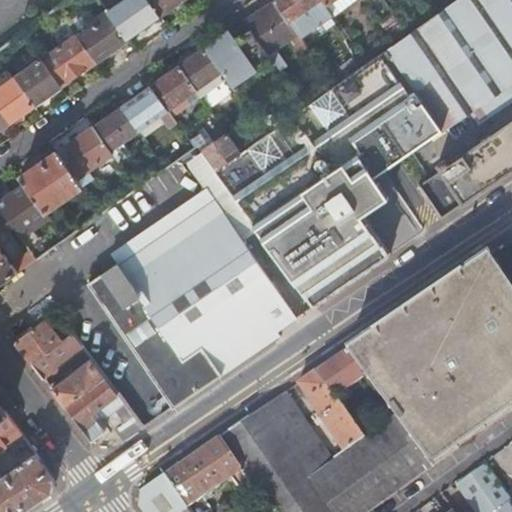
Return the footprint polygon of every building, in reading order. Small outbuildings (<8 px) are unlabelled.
[(145,30),(161,19),(148,0),(127,0),(121,4),(109,12),(110,14),(129,41),(145,30)] [(179,6),(187,0),(148,0),(161,19),(179,6)] [(511,0),(459,0),(437,16),(409,36),(399,43),(369,64),(336,88),(308,108),(267,137),(242,154),(217,172),(315,306),(353,281),(390,255),(364,217),(391,199),(377,178),(470,112),(480,125),(511,102),(511,123),(452,165),(448,160),(439,166),(443,172),(421,187),(443,219),(511,172),(511,0)] [(280,0),(276,3),(299,36),(303,42),(325,27),(328,32),(340,23),(329,8),(322,0),(280,0)] [(261,13),(246,22),(282,72),(289,67),(278,51),(295,40),(299,46),(296,49),(302,57),(310,51),(303,42),(299,36),(276,3),(261,13)] [(112,53),(129,41),(110,14),(78,38),(96,64),(112,53)] [(384,23),(399,43),(409,36),(395,15),(384,23)] [(79,76),(96,64),(78,38),(76,36),(42,60),(62,88),(79,76)] [(202,98),(227,80),(206,50),(193,58),(181,67),(201,97),(202,98)] [(48,97),(62,88),(42,60),(37,52),(28,58),(34,67),(16,80),(34,107),(48,97)] [(190,105),(201,97),(181,67),(166,77),(152,87),(170,112),(186,100),(190,105)] [(23,115),(34,107),(16,80),(12,83),(6,75),(0,79),(0,88),(1,91),(0,91),(0,107),(11,123),(11,124),(23,115)] [(211,110),(236,93),(227,80),(202,98),(211,110)] [(170,129),(178,124),(173,117),(170,112),(152,87),(137,97),(123,107),(141,133),(162,117),(166,123),(170,129)] [(170,112),(173,117),(190,105),(186,100),(170,112)] [(0,130),(11,123),(0,107),(0,130)] [(125,144),(141,133),(123,107),(111,116),(100,124),(94,127),(114,155),(117,160),(119,162),(131,153),(125,144)] [(141,133),(145,139),(166,123),(162,117),(141,133)] [(91,123),(94,127),(100,124),(97,119),(91,123)] [(78,180),(114,155),(94,127),(76,140),(59,152),(78,180)] [(237,147),(242,154),(267,137),(262,130),(237,147)] [(198,146),(217,172),(242,154),(237,147),(229,136),(216,145),(212,140),(207,143),(200,134),(190,141),(195,148),(198,146)] [(46,213),(83,187),(81,185),(78,180),(59,152),(40,165),(22,178),(26,184),(46,213)] [(81,185),(117,160),(114,155),(78,180),(81,185)] [(0,205),(23,238),(50,219),(46,213),(26,184),(12,194),(0,202),(0,205)] [(172,409),(283,334),(279,328),(288,322),(296,317),(214,196),(90,284),(172,409)] [(0,286),(18,274),(19,274),(18,272),(0,247),(0,240),(1,240),(0,238),(0,286)] [(24,251),(32,262),(37,259),(29,247),(24,251)] [(398,417),(434,468),(511,412),(511,287),(489,255),(350,349),(368,375),(398,417)] [(45,379),(84,349),(77,341),(71,333),(62,341),(58,336),(46,321),(27,335),(17,342),(45,379)] [(62,341),(71,333),(68,329),(58,336),(62,341)] [(17,342),(27,335),(25,332),(15,339),(17,342)] [(334,361),(317,372),(335,396),(337,395),(338,396),(368,375),(350,349),(334,361)] [(66,406),(104,377),(90,359),(53,389),(66,406)] [(311,415),(305,418),(288,392),(220,438),(250,484),(269,511),(372,511),(434,468),(398,417),(366,438),(338,396),(337,395),(335,396),(317,372),(299,384),(319,413),(313,418),(311,415)] [(122,443),(144,428),(119,395),(118,395),(104,377),(66,406),(79,423),(92,440),(106,430),(97,419),(100,416),(107,416),(115,410),(120,417),(119,418),(125,426),(115,434),(122,443)] [(0,419),(8,414),(0,403),(0,419)] [(0,449),(24,434),(8,414),(0,419),(0,449)] [(241,490),(250,484),(220,438),(193,456),(166,475),(191,511),(202,511),(197,505),(196,506),(194,504),(233,478),(241,490)] [(54,477),(38,453),(0,478),(0,511),(23,511),(52,493),(54,477)] [(478,511),(511,511),(511,497),(486,462),(471,472),(457,482),(478,511)] [(140,506),(144,511),(191,511),(166,475),(143,491),(140,506)]
